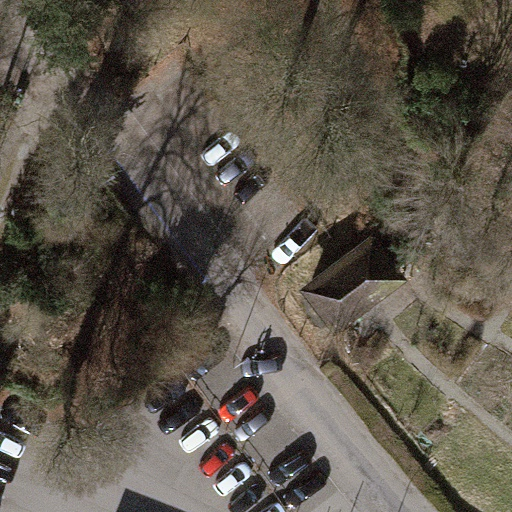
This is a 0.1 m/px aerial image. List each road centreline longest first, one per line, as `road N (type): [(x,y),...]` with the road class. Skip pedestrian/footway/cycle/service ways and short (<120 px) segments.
road 1 (residential): [(45,54),(215,295),(397,511)]
road 2 (track): [(511,283),(424,219),(322,86),(308,0)]
road 3 (track): [(65,81),(0,197)]
